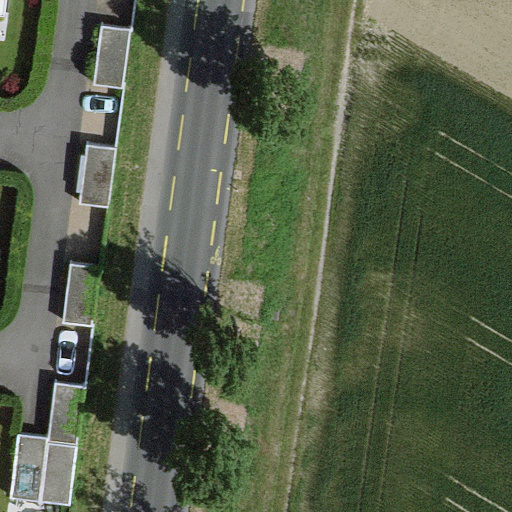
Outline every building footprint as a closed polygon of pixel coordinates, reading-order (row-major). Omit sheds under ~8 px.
[(133,27),(104,23),(95,82),(125,86),(133,27)] [(118,145),(88,142),(81,202),(110,205),(118,145)] [(101,264),(72,260),(65,320),(94,324),(101,264)] [(86,384),(56,380),(50,435),(49,440),(79,443),(86,384)] [(49,440),(50,435),(19,432),(13,495),(72,502),(79,443),(49,440)]
